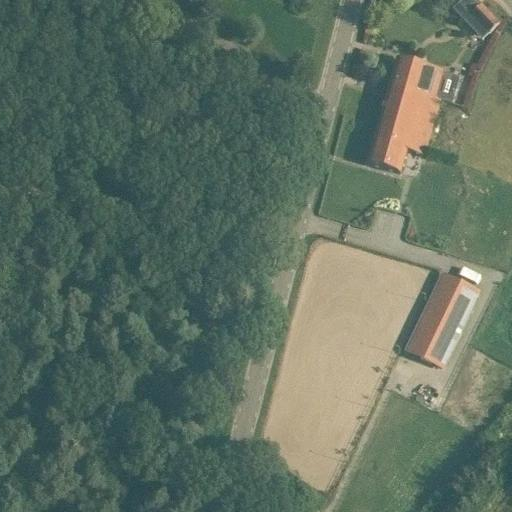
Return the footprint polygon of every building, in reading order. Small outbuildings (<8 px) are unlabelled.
[(464,0),(451,13),(481,44),(500,27),(473,0),(464,0)] [(397,61),(389,89),(439,103),(446,75),(397,61)] [(439,103),(389,89),(367,166),(400,176),(407,153),(423,157),(439,103)] [(451,211),(441,215),(438,209),(414,218),(423,240),(458,227),(451,211)] [(441,369),(468,313),(434,297),(407,352),(441,369)]
